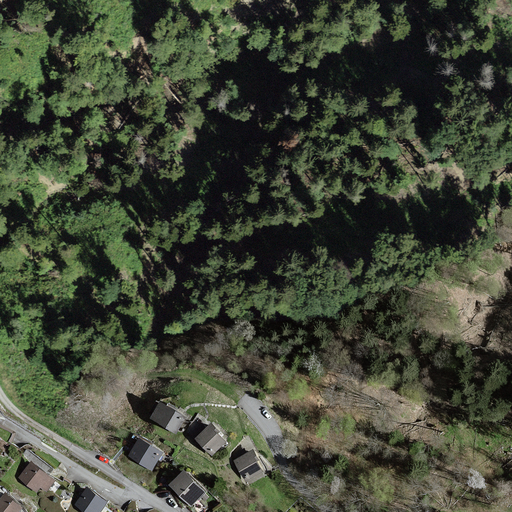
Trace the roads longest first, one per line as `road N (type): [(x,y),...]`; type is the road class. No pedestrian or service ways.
road 1 (residential): [(328,511),(288,471),(271,429),(245,400)]
road 2 (residential): [(68,445),(173,511)]
